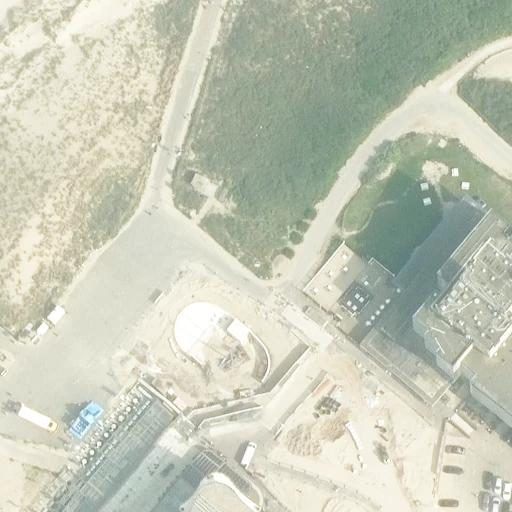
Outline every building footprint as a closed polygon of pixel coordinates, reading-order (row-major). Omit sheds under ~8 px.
[(511,245),(466,206),(401,285),(414,296),(366,353),(402,384),(423,359),(424,360),(423,363),(424,366),(426,367),(429,368),(431,366),(453,385),(465,371),(480,383),(474,390),(511,422),(511,245)] [(90,284),(74,286),(66,297),(68,313),(79,322),(94,321),(103,309),(102,294),(90,284)] [(177,322),(176,329),(176,335),(177,341),(180,347),(184,352),(189,357),(230,314),(225,309),(219,306),(213,303),(207,302),(200,302),(194,304),(188,307),(184,311),(180,316),(177,322)] [(189,357),(162,386),(239,454),(246,445),(279,477),(293,462),(263,435),(291,369),(230,314),(189,357)] [(93,478),(63,511),(250,511),(249,511),(242,505),(215,482),(210,478),(223,464),(230,456),(181,414),(179,416),(176,420),(156,403),(93,478)]
